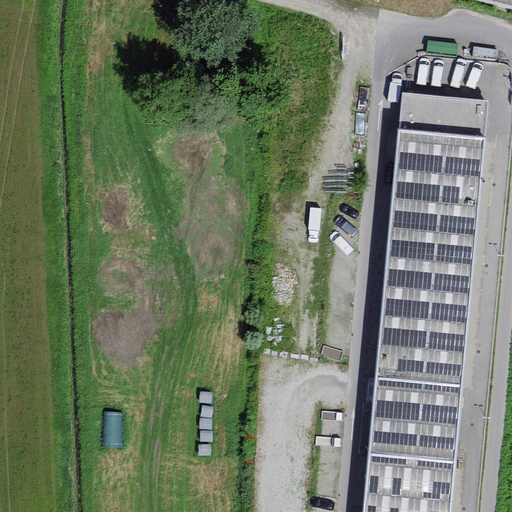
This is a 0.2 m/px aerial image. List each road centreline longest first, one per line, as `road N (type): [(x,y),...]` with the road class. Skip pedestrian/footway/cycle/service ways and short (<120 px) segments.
road 1 (unknown): [(408,0),(357,57),(378,105),(349,511)]
road 2 (unclassified): [(488,511),(511,268)]
